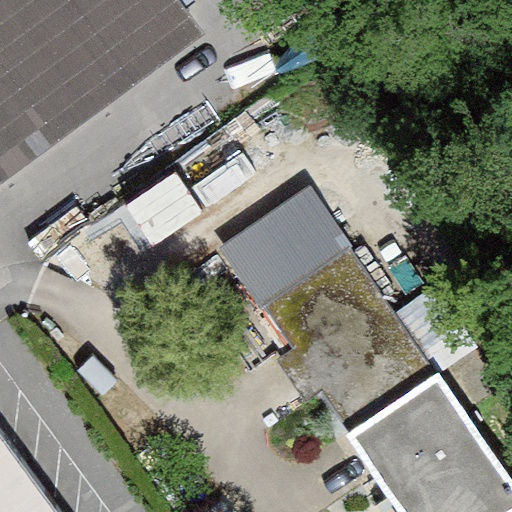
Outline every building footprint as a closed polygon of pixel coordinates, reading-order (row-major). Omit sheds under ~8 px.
[(0,0),(0,185),(190,49),(154,0),(0,0)] [(160,235),(210,200),(182,160),(132,196),(160,235)] [(511,485),(350,243),(260,303),(400,511),(486,511),(511,495),(511,485)] [(437,277),(400,302),(443,362),(479,337),(437,277)] [(44,511),(0,451),(0,511),(44,511)]
